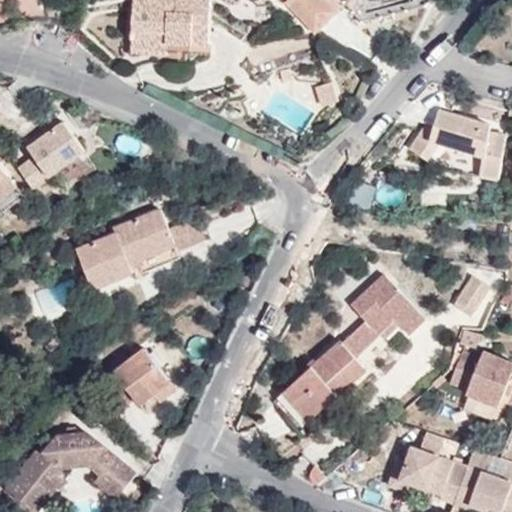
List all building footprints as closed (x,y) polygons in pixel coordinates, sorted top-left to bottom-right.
[(134,0),(134,33),(168,34),(168,45),(169,44),(211,46),(212,0),(134,0)] [(312,29),(317,32),(338,11),(326,0),(290,0),(287,3),(312,29)] [(168,34),(134,33),(133,53),(170,54),(169,44),(168,45),(168,34)] [(326,105),(340,101),(334,81),(319,86),(326,105)] [(481,176),(500,180),(508,135),(491,132),(493,126),(441,110),(436,128),(433,136),(423,128),(411,147),(430,160),(441,143),(485,156),(481,176)] [(32,192),(88,157),(65,122),(23,149),(30,159),(16,168),(32,192)] [(428,122),(423,128),(433,136),(436,128),(428,122)] [(0,185),(12,176),(0,160),(0,185)] [(0,200),(19,186),(12,176),(0,185),(0,200)] [(143,258),(177,244),(171,229),(163,210),(116,229),(118,235),(79,251),(95,289),(135,272),(134,270),(131,263),(143,258)] [(171,229),(177,244),(180,250),(207,238),(199,218),(171,229)] [(146,265),(143,258),(131,263),(134,270),(146,265)] [(379,333),(395,319),(400,324),(409,334),(427,318),(386,274),(353,305),(367,321),(345,340),(358,353),(379,333)] [(472,317),(492,288),(472,274),(452,302),(472,317)] [(29,294),(40,322),(78,307),(66,280),(29,294)] [(384,338),(400,324),(395,319),(379,333),(384,338)] [(355,356),(358,353),(345,340),(343,343),(355,356)] [(345,389),(368,369),(355,356),(343,343),(342,341),(285,394),(311,421),(345,389)] [(502,404),(511,379),(511,358),(488,348),(485,356),(466,348),(453,378),(472,386),(470,391),(502,404)] [(156,394),(172,383),(148,351),(106,381),(124,408),(137,398),(143,405),(156,394)] [(178,390),(172,383),(156,394),(162,402),(178,390)] [(307,436),(351,395),(345,389),(311,421),(285,394),(281,397),(276,402),(307,436)] [(90,464),(102,475),(108,469),(128,485),(139,473),(88,431),(60,434),(47,450),(42,447),(8,489),(36,511),(39,511),(65,479),(59,475),(66,466),(90,464)] [(470,465),(414,446),(409,460),(403,480),(421,486),(435,491),(437,486),(444,489),(460,494),(469,470),(470,465)] [(511,479),(490,472),(496,456),(476,449),(470,465),(469,470),(460,494),(457,503),(473,509),(474,504),(489,509),(493,499),(511,505),(511,479)] [(403,480),(409,460),(401,457),(391,484),(418,494),(421,486),(403,480)] [(108,469),(102,475),(97,481),(117,498),(128,485),(108,469)] [(511,511),(511,505),(493,499),(489,509),(496,511),(505,511),(506,510),(511,511)]
